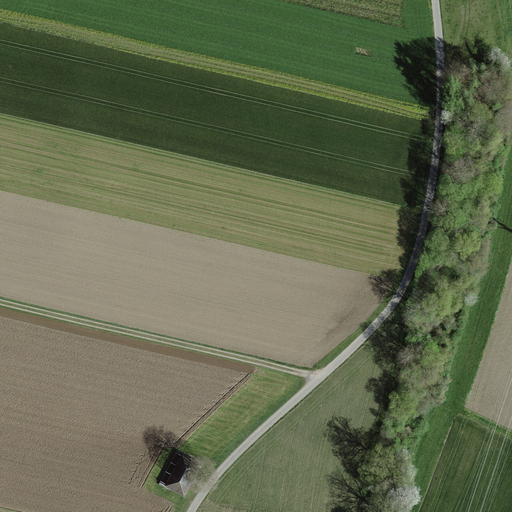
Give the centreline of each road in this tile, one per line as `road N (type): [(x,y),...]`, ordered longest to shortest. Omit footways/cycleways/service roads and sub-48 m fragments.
road 1 (residential): [(434,0),(438,116),(430,197),(402,290),(377,324),(248,440),(189,511)]
road 2 (track): [(316,379),(0,302)]
